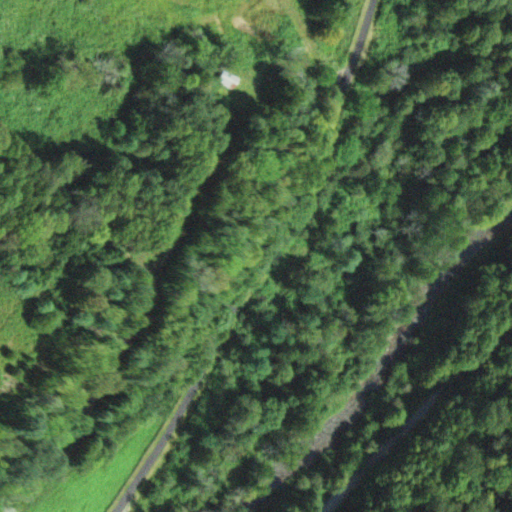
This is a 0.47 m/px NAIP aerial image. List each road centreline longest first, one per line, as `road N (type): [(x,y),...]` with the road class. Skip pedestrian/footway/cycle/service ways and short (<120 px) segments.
road 1 (residential): [(110,511),(273,244),(353,61),(371,0)]
road 2 (tertiary): [(325,511),(511,307)]
